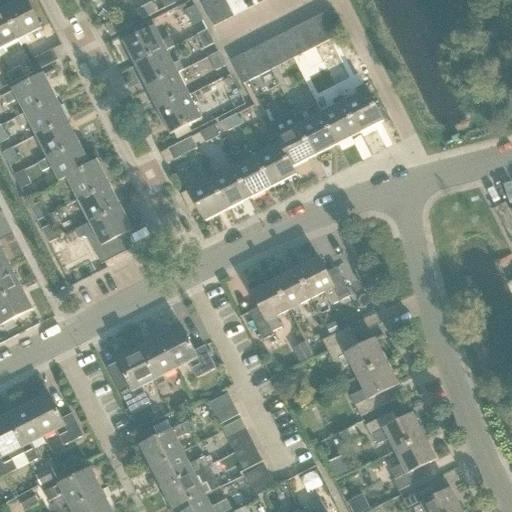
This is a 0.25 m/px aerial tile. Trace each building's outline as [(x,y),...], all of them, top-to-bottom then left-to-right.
[(27,0),(20,0),(2,9),(18,41),(42,29),(27,0)] [(92,0),(98,10),(107,5),(104,0),(92,0)] [(160,0),(165,10),(179,3),(177,0),(160,0)] [(214,0),(208,0),(202,3),(214,27),(225,21),(214,0)] [(236,16),(227,0),(214,0),(225,21),(236,16)] [(241,0),(227,0),(236,16),(247,10),(241,0)] [(241,0),(247,10),(257,5),(254,0),(241,0)] [(143,21),(157,14),(151,4),(138,11),(143,21)] [(202,22),(195,8),(185,13),(192,27),(202,22)] [(0,56),(8,53),(5,47),(18,41),(2,9),(0,10),(0,56)] [(317,17),(329,40),(340,35),(328,11),(317,17)] [(111,38),(133,26),(128,15),(105,27),(111,38)] [(306,22),(318,46),(329,40),(317,17),(306,22)] [(138,36),(123,43),(135,67),(167,51),(175,46),(170,38),(163,42),(155,27),(152,29),(148,22),(134,29),(138,36)] [(308,51),(318,46),(306,22),(296,28),(308,51)] [(285,33),(297,57),(308,51),(296,28),(285,33)] [(215,46),(208,32),(198,38),(205,51),(215,46)] [(274,39),(286,62),(297,57),(285,33),(274,39)] [(264,44),(276,68),(286,62),(274,39),(264,44)] [(276,68),(264,44),(253,49),(265,73),(276,68)] [(242,55),(254,79),(265,73),(253,49),(242,55)] [(36,73),(58,62),(53,51),(30,62),(36,73)] [(167,51),(135,67),(147,89),(178,73),(185,70),(180,61),(174,64),(167,51)] [(226,67),(219,54),(209,59),(216,72),(226,67)] [(231,60),(243,84),(254,79),(242,55),(231,60)] [(13,85),(27,78),(21,67),(7,74),(13,85)] [(178,73),(147,89),(158,112),(190,96),(178,73)] [(17,100),(24,114),(56,98),(44,74),(3,95),(8,104),(17,100)] [(356,89),(358,93),(344,101),(360,133),(384,122),(365,84),(356,89)] [(337,105),(321,112),(338,145),(360,133),(344,101),(341,95),(334,99),(337,105)] [(190,96),(158,112),(170,135),(202,119),(190,96)] [(20,127),(29,123),(36,137),(68,120),(56,98),(24,114),(16,118),(20,127)] [(299,124),(316,156),(338,145),(321,112),(317,104),(309,108),(313,116),(299,124)] [(229,133),(242,126),(237,116),(223,123),(229,133)] [(36,137),(47,159),(79,143),(68,120),(36,137)] [(293,168),(316,156),(299,124),(276,136),(280,144),(280,143),(293,168)] [(0,144),(9,140),(2,126),(0,127),(0,144)] [(206,145),(219,139),(214,128),(200,135),(206,145)] [(174,162),(196,150),(191,139),(168,151),(174,162)] [(59,182),(66,179),(66,178),(91,166),(91,165),(79,143),(47,159),(38,163),(42,172),(51,167),(59,182)] [(280,143),(280,144),(257,155),(274,187),(297,175),(293,168),(280,143)] [(21,162),(14,149),(4,154),(11,167),(21,162)] [(274,187),(257,155),(235,167),(251,199),(274,187)] [(66,179),(78,201),(110,185),(98,161),(91,165),(91,166),(66,178),(66,179)] [(235,167),(212,178),(229,210),(251,199),(235,167)] [(32,185),(25,172),(15,177),(22,190),(32,185)] [(212,178),(189,190),(205,222),(229,210),(212,178)] [(122,207),(110,185),(78,201),(89,224),(122,207)] [(38,222),(49,217),(41,203),(31,208),(38,222)] [(511,237),(511,236),(511,213),(506,203),(495,210),(511,237)] [(133,231),(122,207),(89,224),(75,231),(83,246),(98,238),(102,247),(133,231)] [(59,240),(53,225),(43,230),(49,244),(59,240)] [(0,244),(0,268),(10,264),(0,244)] [(61,268),(72,262),(64,248),(54,254),(61,268)] [(297,270),(312,299),(326,293),(332,305),(351,296),(337,268),(327,273),(319,259),(297,270)] [(0,268),(0,297),(21,286),(10,264),(0,268)] [(297,270),(274,281),(289,311),(312,299),(297,270)] [(274,281),(251,292),(258,307),(248,312),(262,340),(274,335),(272,332),(282,327),(277,317),(289,311),(274,281)] [(0,324),(1,326),(33,310),(21,286),(0,297),(0,324)] [(336,322),(327,326),(332,335),(340,331),(336,322)] [(204,347),(195,352),(182,326),(173,331),(174,333),(161,339),(176,370),(188,363),(196,379),(216,369),(204,347)] [(323,341),(328,351),(355,338),(350,327),(323,341)] [(347,356),(357,377),(387,363),(375,340),(360,347),(355,338),(328,351),(334,362),(347,356)] [(140,351),(155,381),(154,381),(162,397),(172,392),(164,376),(176,370),(161,339),(147,346),(146,344),(138,348),(139,351),(140,351)] [(129,385),(119,390),(131,413),(150,403),(142,387),(154,381),(155,381),(140,351),(139,351),(126,358),(125,355),(116,359),(129,385)] [(387,363),(357,377),(364,390),(351,396),(361,417),(389,403),(384,393),(398,385),(387,363)] [(71,415),(62,419),(49,394),(40,398),(41,400),(28,407),(44,438),(55,432),(63,447),(83,437),(71,415)] [(214,416),(233,407),(228,397),(209,406),(214,416)] [(6,418),(22,449),(21,449),(29,465),(39,460),(31,444),(44,438),(28,407),(14,414),(13,411),(5,416),(6,418)] [(233,407),(214,416),(219,427),(238,417),(233,407)] [(379,445),(389,440),(395,452),(424,437),(413,415),(399,422),(394,411),(365,426),(371,437),(374,436),(379,445)] [(6,418),(0,420),(0,479),(18,471),(10,455),(21,449),(22,449),(6,418)] [(167,420),(154,427),(159,437),(172,430),(167,420)] [(177,441),(193,433),(187,422),(172,430),(159,437),(139,447),(144,457),(146,456),(152,468),(183,452),(177,441)] [(222,431),(227,443),(246,433),(241,422),(222,431)] [(354,427),(339,435),(343,444),(359,436),(354,427)] [(227,443),(233,454),(252,445),(246,433),(227,443)] [(391,469),(397,480),(393,482),(399,494),(428,478),(422,467),(436,460),(424,437),(395,452),(401,464),(391,469)] [(233,454),(238,464),(257,454),(252,445),(233,454)] [(183,452),(152,468),(159,481),(157,482),(161,491),(163,490),(163,489),(194,474),(209,467),(205,457),(189,465),(183,452)] [(262,464),(257,454),(238,464),(243,474),(262,464)] [(163,489),(163,490),(170,503),(168,504),(172,511),(173,511),(175,511),(174,511),(205,495),(205,496),(220,488),(209,467),(194,474),(163,489)] [(251,488),(270,479),(265,468),(246,478),(251,488)] [(70,507),(101,492),(101,491),(95,479),(97,479),(91,469),(44,493),(48,503),(64,495),(70,507)] [(256,499),(275,489),(270,479),(251,488),(256,499)] [(462,511),(451,489),(437,497),(432,487),(404,502),(409,511),(462,511)] [(111,511),(106,501),(107,500),(103,490),(101,491),(101,492),(70,507),(59,511),(111,511)] [(226,511),(231,509),(227,500),(211,508),(205,496),(205,495),(174,511),(175,511),(174,511),(226,511)] [(326,511),(320,500),(311,504),(314,511),(326,511)]
